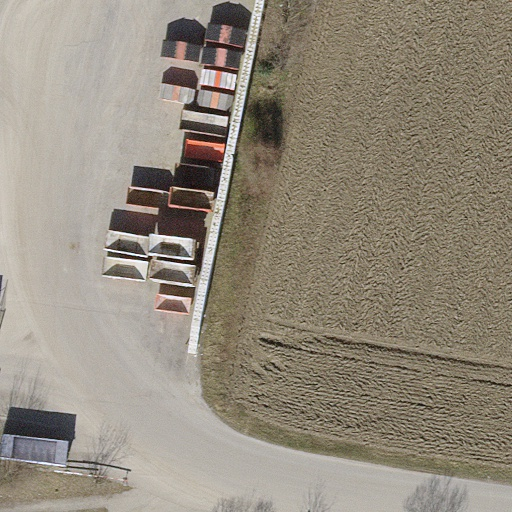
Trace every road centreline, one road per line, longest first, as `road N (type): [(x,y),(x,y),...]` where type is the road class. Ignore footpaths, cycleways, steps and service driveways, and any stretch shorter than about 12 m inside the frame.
road 1 (track): [(179,491),(0,210)]
road 2 (track): [(77,0),(0,201)]
road 3 (track): [(0,511),(179,491)]
road 4 (track): [(179,491),(341,511)]
